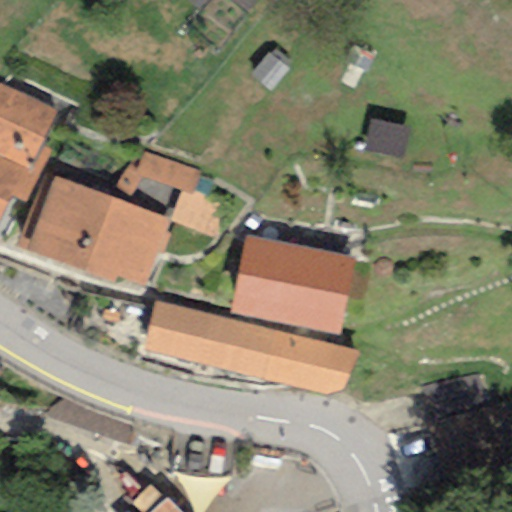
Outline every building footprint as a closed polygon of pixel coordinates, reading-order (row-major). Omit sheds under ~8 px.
[(0,216),(11,197),(25,203),(49,151),(38,146),(55,113),(0,85),(0,216)] [(115,277),(145,288),(156,255),(162,256),(169,236),(165,234),(169,221),(55,178),(52,182),(43,178),(15,247),(112,282),(115,277)] [(245,236),(228,315),(339,337),(353,260),(245,236)] [(342,391),(356,353),(154,302),(142,349),(324,396),(342,391)] [(482,369),(416,383),(439,496),(511,481),(511,401),(490,406),(482,369)] [(182,511),(173,501),(160,511),(182,511)]
